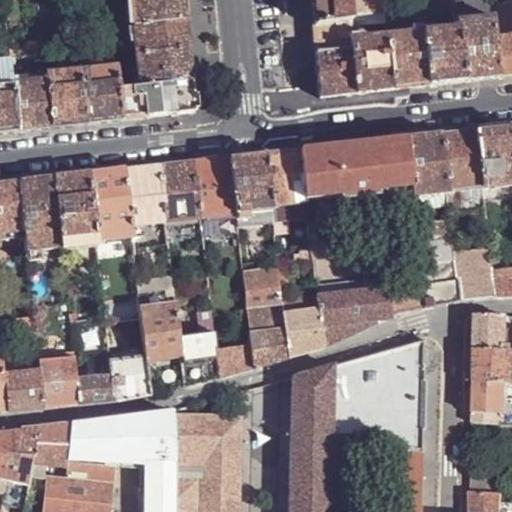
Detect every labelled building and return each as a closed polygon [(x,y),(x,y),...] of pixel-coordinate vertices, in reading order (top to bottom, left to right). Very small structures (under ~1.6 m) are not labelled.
[(130,0),(133,27),(187,21),(185,2),(184,0),(130,0)] [(308,0),(311,26),(347,22),(346,15),(344,0),(308,0)] [(344,0),(346,15),(382,11),(381,0),(344,0)] [(489,0),(468,0),(453,2),(455,22),(491,17),(490,5),(489,0)] [(382,11),(346,15),(347,22),(347,27),(384,23),(383,17),(382,11)] [(418,13),(383,17),(384,23),(418,19),(418,13)] [(491,17),(455,22),(456,28),(462,82),(484,80),(498,78),(494,41),(492,30),(491,17)] [(187,21),(133,27),(136,56),(189,50),(188,32),(187,21)] [(347,22),(311,26),(313,44),(314,54),(350,50),(349,40),(347,27),(347,22)] [(511,27),(492,30),(494,41),(511,39),(511,27)] [(456,28),(420,33),(425,86),(445,84),(462,82),(456,28)] [(420,33),(385,36),(391,90),(411,88),(425,86),(420,33)] [(113,36),(78,40),(79,50),(114,46),(113,36)] [(385,36),(349,40),(350,50),(354,94),(377,92),(391,90),(385,36)] [(511,39),(494,41),(498,78),(511,76),(511,39)] [(43,44),(26,46),(27,56),(44,55),(43,44)] [(189,50),(136,56),(140,88),(193,82),(191,60),(189,50)] [(350,50),(314,54),(319,98),(341,96),(354,94),(350,50)] [(9,52),(0,53),(0,62),(10,61),(9,58),(9,52)] [(44,55),(27,56),(27,65),(45,63),(44,55)] [(21,57),(9,58),(10,61),(11,72),(21,71),(21,57)] [(10,61),(0,62),(0,86),(13,84),(11,72),(10,61)] [(101,124),(121,122),(118,91),(116,69),(81,73),(86,126),(101,124)] [(73,127),(86,126),(81,73),(46,77),(47,85),(51,130),(73,127)] [(193,82),(140,88),(140,98),(144,119),(196,113),(194,98),(193,82)] [(0,135),(1,135),(17,134),(13,88),(13,84),(0,86),(0,135)] [(35,132),(51,130),(47,85),(13,88),(17,134),(35,132)] [(132,89),(118,91),(121,122),(137,120),(144,119),(140,98),(134,99),(132,89)] [(486,130),(475,132),(481,187),(482,189),(511,186),(511,147),(510,128),(486,130)] [(452,134),(440,135),(447,191),(481,187),(475,132),(452,134)] [(422,137),(406,139),(411,189),(412,198),(447,195),(447,191),(440,135),(422,137)] [(406,139),(352,146),(301,152),(306,202),(340,198),(340,202),(377,198),(377,193),(411,189),(406,139)] [(280,154),(265,156),(271,208),(306,205),(306,202),(301,152),(280,154)] [(245,158),(230,160),(236,216),(271,212),(271,208),(265,156),(245,158)] [(214,161),(194,163),(201,220),(236,216),(230,160),(214,161)] [(175,166),(159,167),(165,224),(201,220),(194,163),(175,166)] [(139,170),(124,172),(130,227),(143,226),(165,224),(159,167),(139,170)] [(101,174),(88,176),(96,242),(131,238),(130,227),(124,172),(101,174)] [(69,178),(53,179),(61,249),(62,251),(96,247),(96,242),(88,176),(69,178)] [(34,181),(18,183),(24,239),(25,253),(61,249),(53,179),(34,181)] [(0,185),(0,241),(24,239),(18,183),(0,185)] [(511,186),(482,189),(483,203),(511,198),(511,186)] [(481,187),(447,191),(447,195),(449,206),(483,203),(482,189),(481,187)] [(306,205),(271,208),(271,212),(272,224),(308,219),(306,205)] [(271,212),(236,216),(237,232),(273,228),(272,224),(271,212)] [(450,221),(415,224),(421,284),(458,280),(457,276),(455,255),(450,221)] [(143,226),(130,227),(131,238),(131,240),(144,239),(143,226)] [(419,279),(415,232),(400,233),(406,280),(419,279)] [(277,269),(242,273),(246,311),(281,307),(277,269)] [(511,270),(492,272),(495,298),(511,297),(511,270)] [(492,272),(457,276),(458,280),(460,302),(484,299),(495,298),(492,272)] [(171,280),(136,283),(137,290),(172,286),(171,280)] [(458,280),(421,284),(421,285),(423,309),(446,305),(460,302),(458,280)] [(421,285),(387,290),(389,319),(399,314),(423,309),(421,285)] [(172,286),(137,290),(138,304),(174,300),(172,286)] [(387,290),(317,299),(318,312),(322,348),(389,319),(387,290)] [(174,305),(139,309),(143,347),(144,357),(145,361),(180,357),(179,353),(176,323),(174,305)] [(281,307),(246,311),(248,336),(283,332),(282,316),(281,307)] [(318,312),(282,316),(283,332),(286,359),(307,352),(322,348),(318,312)] [(474,352),(505,353),(507,317),(476,317),(475,338),(474,352)] [(176,323),(179,353),(180,357),(183,386),(183,388),(200,384),(218,379),(214,351),(214,344),(211,319),(176,323)] [(283,332),(248,336),(249,340),(249,346),(252,369),(271,363),(286,359),(283,332)] [(331,436),(329,511),(352,511),(354,438),(385,439),(384,451),(400,452),(421,452),(425,339),(334,367),(331,436)] [(249,340),(214,344),(214,351),(249,346),(249,340)] [(249,346),(214,351),(218,379),(236,373),(252,369),(249,346)] [(474,371),(474,383),(504,385),(511,385),(511,353),(505,353),(474,352),(474,371)] [(144,357),(108,361),(110,376),(113,402),(136,399),(149,397),(145,361),(144,357)] [(37,362),(13,365),(13,375),(37,372),(37,362)] [(74,365),(44,367),(45,378),(75,375),(74,365)] [(290,491),(289,511),(329,511),(331,436),(334,367),(293,379),(290,491)] [(38,375),(4,378),(7,412),(26,410),(41,409),(38,379),(38,375)] [(75,375),(45,378),(49,408),(64,407),(78,405),(75,380),(75,375)] [(110,376),(75,380),(78,405),(96,404),(113,402),(110,376)] [(45,378),(38,379),(41,409),(49,408),(45,378)] [(474,403),(473,416),(499,417),(504,417),(504,385),(474,383),(474,403)] [(498,425),(511,425),(511,385),(504,385),(504,417),(499,417),(498,425)] [(68,463),(69,458),(145,463),(173,466),(174,412),(114,419),(73,424),(66,422),(37,425),(37,427),(31,463),(67,466),(68,463)] [(178,416),(176,466),(177,466),(200,467),(240,469),(241,417),(178,416)] [(473,416),(473,423),(488,424),(498,425),(499,417),(473,416)] [(473,437),(488,437),(488,424),(473,423),(473,437)] [(29,428),(19,429),(10,481),(12,481),(28,484),(29,476),(31,463),(37,427),(29,428)] [(0,478),(10,481),(19,429),(17,431),(0,432),(0,478)] [(421,452),(400,452),(400,481),(421,481),(421,452)] [(109,511),(115,470),(68,463),(67,466),(66,480),(29,476),(28,484),(22,511),(109,511)] [(172,511),(173,466),(145,463),(145,469),(140,469),(140,491),(145,491),(144,511),(172,511)] [(501,465),(472,464),(471,486),(471,495),(500,496),(501,465)] [(177,466),(176,511),(199,511),(200,467),(177,466)] [(238,511),(240,469),(200,467),(199,511),(238,511)] [(2,511),(4,511),(22,511),(28,484),(12,481),(11,486),(8,485),(6,491),(2,511)] [(421,481),(400,481),(399,500),(420,500),(421,481)] [(419,511),(420,500),(399,500),(399,511),(419,511)] [(504,511),(498,510),(498,502),(471,500),(471,509),(470,511),(504,511)]
